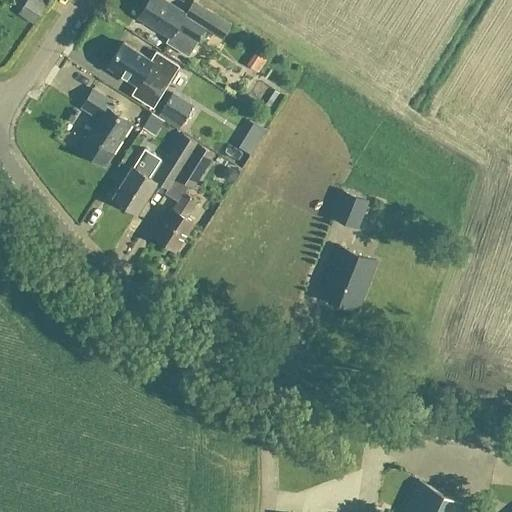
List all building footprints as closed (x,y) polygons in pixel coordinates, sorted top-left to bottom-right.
[(160,0),(149,0),(138,19),(169,38),(165,44),(187,57),(196,44),(205,30),(222,40),(230,27),(203,10),(192,3),(184,15),(160,0)] [(155,54),(150,62),(122,44),(107,67),(136,86),(139,81),(161,94),(177,68),(155,54)] [(271,55),(259,47),(246,68),(257,76),(271,55)] [(86,137),(77,150),(102,167),(111,153),(130,125),(109,111),(114,104),(93,90),(81,108),(98,119),(86,137)] [(192,108),(171,95),(159,114),(180,127),(192,108)] [(160,169),(175,178),(196,145),(181,136),(160,169)] [(196,145),(175,178),(192,189),(213,156),(196,145)] [(160,161),(144,151),(132,169),(112,200),(135,215),(155,184),(148,179),(160,161)] [(357,230),(368,203),(341,193),(330,220),(357,230)] [(184,219),(196,202),(183,194),(172,212),(170,211),(152,239),(174,253),(192,224),(184,219)] [(357,313),(377,264),(338,248),(318,298),(357,313)] [(462,511),(465,506),(418,485),(405,511),(462,511)]
